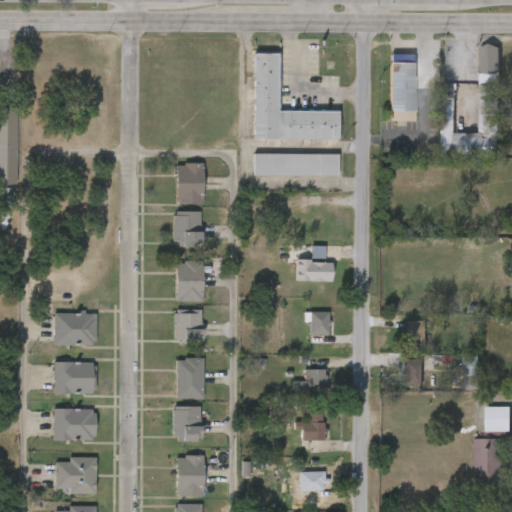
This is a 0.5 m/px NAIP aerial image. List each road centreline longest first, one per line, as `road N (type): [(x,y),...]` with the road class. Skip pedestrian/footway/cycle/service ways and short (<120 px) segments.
road 1 (residential): [(362,0),(368,511)]
road 2 (residential): [(132,0),(129,511)]
road 3 (secondary): [(0,19),(212,19)]
road 4 (secondary): [(301,18),(511,22)]
